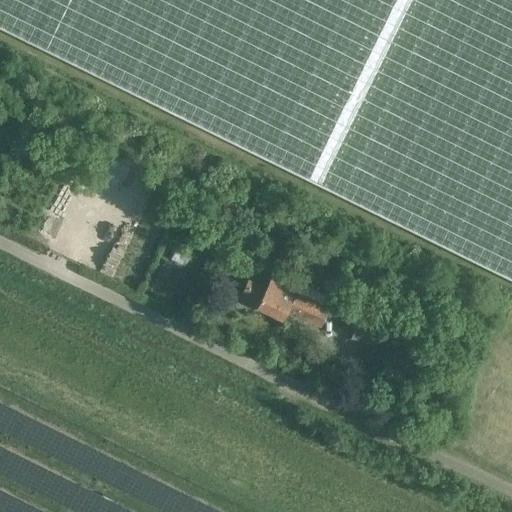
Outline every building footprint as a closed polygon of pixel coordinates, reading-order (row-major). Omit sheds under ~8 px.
[(511,0),(0,0),(0,24),(511,276),(511,0)] [(0,118),(0,132),(7,136),(12,125),(0,118)] [(195,207),(190,218),(202,222),(206,211),(195,207)] [(192,242),(186,252),(201,260),(207,250),(192,242)] [(319,323),(328,304),(321,301),(320,303),(295,291),(298,285),(271,272),(264,286),(248,279),(241,294),(257,301),(255,304),(283,317),(288,305),(297,309),(295,312),(319,323)] [(361,340),(372,317),(349,306),(339,329),(361,340)] [(413,351),(421,335),(402,325),(393,341),(413,351)]
